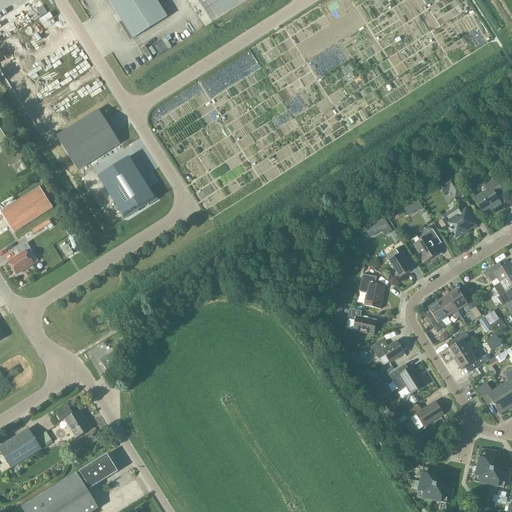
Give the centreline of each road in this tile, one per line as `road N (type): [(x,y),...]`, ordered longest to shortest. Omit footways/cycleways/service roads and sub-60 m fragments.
road 1 (unclassified): [(20,315),(178,212),(178,187),(130,111)]
road 2 (residential): [(474,423),(409,312),(423,291),(511,235)]
road 3 (unclassified): [(130,111),(306,0)]
road 4 (unclassified): [(168,511),(76,373)]
road 5 (unclassified): [(130,111),(58,0)]
